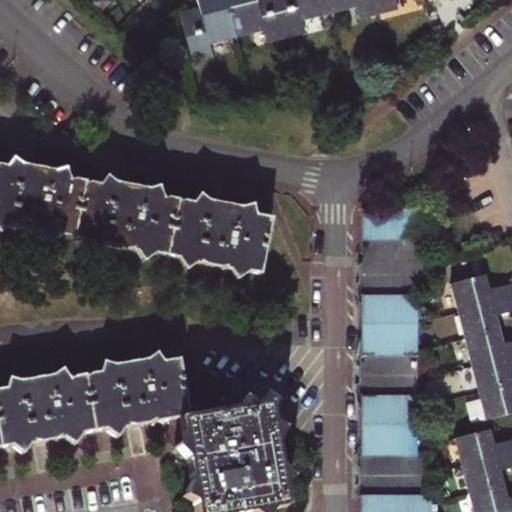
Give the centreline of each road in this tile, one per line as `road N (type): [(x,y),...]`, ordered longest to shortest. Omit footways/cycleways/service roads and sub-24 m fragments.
road 1 (residential): [(337,175),(143,136),(0,10)]
road 2 (residential): [(335,511),(337,175)]
road 3 (residential): [(337,175),(421,140),(479,92)]
